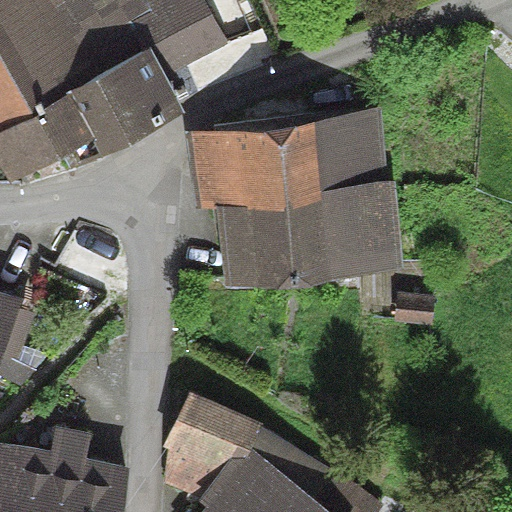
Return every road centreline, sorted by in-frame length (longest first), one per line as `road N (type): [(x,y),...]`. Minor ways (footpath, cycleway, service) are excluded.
road 1 (residential): [(119,188),(217,104),(472,0)]
road 2 (residential): [(119,188),(147,242),(152,325),(139,511)]
